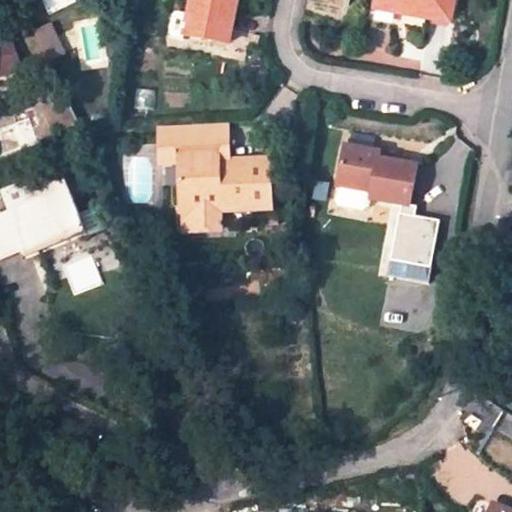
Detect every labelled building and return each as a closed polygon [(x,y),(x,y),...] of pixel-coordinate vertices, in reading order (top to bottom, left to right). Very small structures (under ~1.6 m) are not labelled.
[(42,0),(49,16),(77,3),(75,0),(42,0)] [(192,0),(186,36),(227,44),(236,0),(192,0)] [(450,22),(453,0),(375,0),(374,9),(450,22)] [(44,60),(62,56),(55,28),(37,33),(44,60)] [(0,79),(22,71),(11,42),(0,46),(0,79)] [(80,124),(68,99),(56,105),(54,120),(67,129),(80,124)] [(379,153),(345,146),(338,186),(335,200),(339,206),(364,211),(370,207),(371,198),(411,206),(417,167),(392,163),(378,160),(379,153)] [(180,149),(180,164),(181,180),(182,207),(220,206),(221,212),(273,210),(270,161),(219,162),(219,148),(180,149)] [(393,156),(379,153),(378,160),(392,163),(393,156)] [(0,210),(0,264),(82,238),(66,189),(0,210)] [(427,285),(440,219),(396,211),(384,276),(427,285)]
